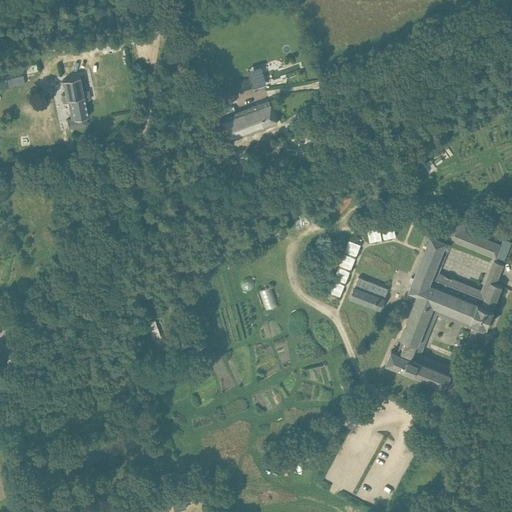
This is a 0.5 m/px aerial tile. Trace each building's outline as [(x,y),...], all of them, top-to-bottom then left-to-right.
[(23,74),(21,67),(0,71),(0,88),(8,87),(6,78),(23,74)] [(65,94),(62,95),(63,103),(68,102),(72,119),(68,120),(67,120),(67,119),(66,119),(68,129),(69,129),(69,128),(87,125),(87,124),(85,117),(88,116),(87,116),(84,101),(87,100),(85,91),(82,91),(80,77),(80,76),(62,80),(63,80),(65,94)] [(233,83),(232,84),(235,93),(252,87),(249,78),(233,83)] [(277,123),(268,100),(220,118),(229,141),(277,123)] [(339,123),(319,132),(326,148),(346,140),(339,123)] [(314,133),(307,124),(294,133),(300,142),(314,133)] [(17,149),(62,148),(62,130),(49,130),(17,131),(17,149)] [(325,150),(308,157),(310,162),(327,155),(325,150)] [(420,170),(416,172),(421,178),(429,172),(423,164),(418,168),(420,170)] [(353,199),(345,192),(326,214),(334,221),(353,199)] [(495,283),(498,277),(489,273),(482,291),(452,279),(452,278),(445,275),(444,276),(437,273),(447,247),(448,247),(451,239),(496,257),(501,245),(462,230),(466,220),(454,216),(444,241),(431,235),(409,290),(418,293),(401,338),(403,339),(397,353),(391,350),(386,363),(436,383),(445,386),(452,368),(419,355),(437,312),(484,331),(486,326),(487,326),(489,321),(491,322),(494,321),(495,318),(494,315),(492,314),(494,310),(492,309),(502,286),(495,283)] [(393,224),(381,227),(383,239),(396,236),(393,224)] [(379,227),(367,230),(369,242),(381,239),(379,227)] [(350,240),(345,251),(356,255),(361,244),(350,240)] [(344,254),(340,265),(351,269),(356,258),(344,254)] [(503,264),(494,260),(492,267),(500,270),(503,264)] [(339,267),(334,278),(346,282),(350,271),(339,267)] [(389,288),(359,276),(350,298),(380,310),(389,288)] [(333,280),(329,291),(340,296),(345,285),(333,280)] [(270,285),(259,290),(266,309),(278,304),(270,285)] [(154,319),(146,322),(153,339),(161,336),(154,319)] [(17,349),(14,339),(1,343),(4,353),(17,349)] [(174,511),(186,507),(183,500),(171,504),(174,511)]
